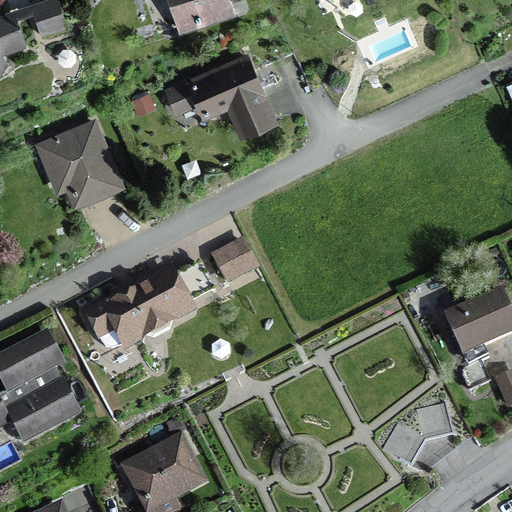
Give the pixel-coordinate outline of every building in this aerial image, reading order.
[(169,0),(179,31),(231,14),(226,0),(169,0)] [(40,37),(66,29),(57,1),(31,10),(40,37)] [(18,27),(15,25),(7,28),(5,20),(0,17),(0,73),(4,64),(1,53),(24,45),(18,27)] [(241,135),(271,121),(244,59),(190,83),(189,81),(165,91),(175,114),(198,104),(203,116),(228,105),(241,135)] [(61,169),(74,203),(116,184),(102,152),(104,148),(101,142),(97,140),(91,125),(58,139),(57,137),(53,139),(54,141),(40,147),(52,173),(61,169)] [(254,270),(240,243),(213,258),(227,285),(254,270)] [(211,292),(197,266),(171,280),(168,274),(108,306),(106,302),(84,314),(100,343),(104,348),(110,350),(116,348),(123,345),(124,346),(143,336),(144,338),(152,341),(168,333),(170,324),(169,322),(188,312),(185,306),(211,292)] [(511,323),(500,295),(444,319),(466,369),(458,372),(467,392),(487,384),(478,364),(487,360),(482,348),(511,334),(511,323)] [(44,336),(0,359),(0,380),(13,404),(0,411),(0,418),(3,417),(0,413),(5,410),(23,442),(76,414),(52,369),(60,365),(44,336)] [(511,403),(511,376),(498,382),(507,405),(511,403)] [(178,441),(125,469),(144,506),(167,494),(169,499),(200,483),(178,441)]
